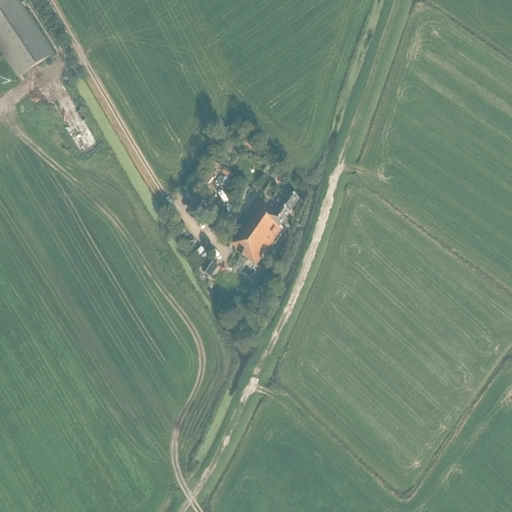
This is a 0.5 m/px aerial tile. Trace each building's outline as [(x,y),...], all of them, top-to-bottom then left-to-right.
[(0,0),(0,51),(18,79),(54,54),(17,0),(0,0)] [(243,139),(240,144),(263,160),(266,155),(243,139)] [(200,177),(208,184),(222,168),(214,161),(200,177)] [(198,179),(193,186),(200,192),(206,184),(198,179)] [(258,202),(256,206),(228,245),(236,251),(234,252),(256,267),(282,229),(279,228),(298,200),(286,192),(282,197),(285,199),(275,214),(258,202)] [(210,262),(202,273),(204,274),(210,279),(218,267),(212,263),(210,262)]
